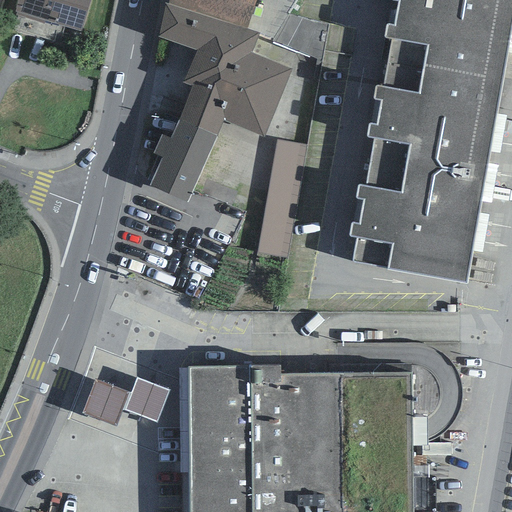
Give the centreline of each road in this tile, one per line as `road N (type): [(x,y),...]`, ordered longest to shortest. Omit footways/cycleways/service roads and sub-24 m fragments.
road 1 (primary): [(100,206),(71,312),(0,489)]
road 2 (primary): [(142,0),(100,206)]
road 3 (residential): [(511,365),(486,511)]
